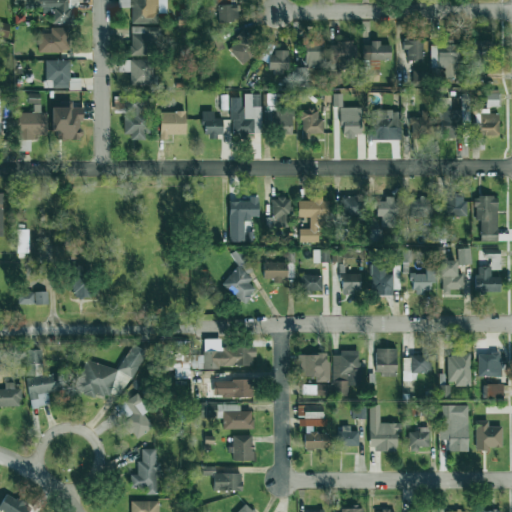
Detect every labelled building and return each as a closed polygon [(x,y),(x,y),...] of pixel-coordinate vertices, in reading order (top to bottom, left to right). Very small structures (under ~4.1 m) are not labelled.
[(36,0),(37,11),(52,11),(52,23),(73,24),(73,7),(80,7),(80,0),(36,0)] [(132,23),(158,23),(157,13),(167,13),(166,0),(117,0),(118,6),(132,6),(132,23)] [(216,0),(217,21),(237,21),(236,0),(216,0)] [(9,24),(0,22),(0,36),(6,38),(9,24)] [(159,40),(160,27),(131,26),(130,56),(151,56),(151,40),(159,40)] [(69,27),(50,27),(50,33),(38,33),(38,52),(69,51),(69,27)] [(261,51),(250,29),(234,37),(237,43),(229,47),(238,64),(261,51)] [(390,45),(379,45),(379,40),(370,40),(370,45),(362,45),(362,60),(365,60),(364,81),(378,81),(379,60),(390,60),(390,45)] [(407,61),(422,60),(422,40),(402,40),(403,49),(407,49),(407,61)] [(472,63),(488,63),(487,40),(472,41),(472,63)] [(321,42),(304,42),(304,66),(322,66),(321,42)] [(354,43),(330,42),(329,69),(354,69),(354,43)] [(430,44),(431,67),(445,67),(445,77),(458,77),(457,44),(430,44)] [(288,51),(268,51),(268,72),(288,72),(288,51)] [(70,60),(45,60),(45,80),(52,80),(52,88),(79,88),(79,78),(69,78),(70,60)] [(130,85),(154,85),(153,60),(120,60),(120,72),(130,72),(130,85)] [(28,102),(39,103),(40,93),(29,93),(28,102)] [(261,93),(242,93),(242,97),(231,97),(231,134),(261,133),(261,93)] [(275,93),(266,93),(266,105),(275,105),(275,93)] [(499,93),(485,93),(485,106),(499,107),(499,93)] [(332,106),(340,106),(340,94),(333,94),(332,106)] [(123,134),(130,134),(130,139),(148,140),(148,98),(125,98),(125,114),(123,114),(123,134)] [(461,139),(462,110),(448,110),(449,98),(441,98),(439,138),(461,139)] [(52,107),(52,139),(81,140),(81,107),(71,107),(71,102),(60,102),(60,107),(52,107)] [(360,108),(341,108),(342,136),(361,136),(360,108)] [(323,133),(322,119),(318,119),(317,109),(300,109),(301,134),(323,133)] [(498,113),(489,113),(489,109),(474,109),(475,149),(483,149),(483,135),(498,135),(498,113)] [(292,133),(291,110),(274,111),(275,134),(292,133)] [(400,140),(400,110),(369,111),(370,140),(400,140)] [(185,112),(160,111),(159,139),(167,140),(167,134),(185,134),(185,112)] [(222,118),(214,118),(214,111),(203,111),(203,137),(222,136),(222,118)] [(46,135),(47,113),(18,112),(18,139),(34,139),(34,135),(46,135)] [(420,117),(410,117),(409,134),(429,135),(430,112),(421,112),(420,117)] [(18,151),(30,151),(30,140),(19,140),(18,151)] [(465,216),(464,193),(444,193),(445,216),(465,216)] [(479,240),(497,240),(496,195),(474,196),(475,220),(479,220),(479,240)] [(364,196),(340,196),(339,216),(364,217),(364,196)] [(237,202),(237,219),(258,219),(258,197),(250,197),(250,202),(237,202)] [(396,216),(396,197),(375,197),(375,217),(381,216),(382,227),(391,226),(391,216),(396,216)] [(429,216),(429,197),(410,198),(411,217),(429,216)] [(272,198),(271,226),(289,227),(290,198),(272,198)] [(298,201),(298,217),(309,217),(309,229),(301,229),(301,242),(318,242),(317,228),(327,227),(327,198),(313,199),(313,201),(298,201)] [(470,264),(470,248),(457,248),(458,265),(470,264)] [(327,261),(326,249),(312,251),(314,263),(327,261)] [(411,249),(401,250),(402,262),(411,261),(411,249)] [(500,292),(499,276),(490,277),(490,269),(500,269),(500,249),(478,250),(479,274),(474,274),(475,293),(500,292)] [(230,256),(239,264),(221,284),(243,304),(256,290),(246,281),(256,269),(235,250),(230,256)] [(264,278),(272,278),(273,281),(287,280),(287,263),(294,263),(294,251),(284,252),(285,262),(263,262),(264,278)] [(440,294),(450,294),(450,289),(462,289),(462,274),(456,275),(456,260),(440,261),(440,294)] [(399,289),(399,273),(385,273),(385,265),(371,264),(370,295),(392,295),(392,289),(399,289)] [(72,298),(93,297),(92,266),(72,266),(72,298)] [(433,267),(425,266),(425,273),(412,273),(411,292),(433,292),(433,267)] [(360,292),(359,273),(340,274),(340,292),(360,292)] [(321,291),(322,275),(301,274),(300,295),(312,295),(312,290),(321,291)] [(47,304),(47,291),(18,292),(18,304),(47,304)] [(147,353),(133,344),(117,369),(131,378),(147,353)] [(397,349),(376,348),(375,372),(396,373),(397,349)] [(41,349),(26,350),(28,407),(49,406),(48,391),(62,391),(62,373),(42,374),(41,349)] [(348,385),(360,385),(359,351),(332,352),(332,396),(348,395),(348,385)] [(470,351),(447,351),(448,385),(470,385),(470,351)] [(500,353),(478,353),(477,376),(499,376),(500,353)] [(328,354),(300,354),(299,376),(315,376),(315,381),(328,381),(328,354)] [(402,355),(403,381),(411,380),(411,372),(430,372),(429,354),(402,355)] [(94,393),(108,397),(117,371),(85,359),(74,390),(93,397),(94,393)] [(252,380),(213,380),(213,397),(252,397),(252,380)] [(484,399),(502,399),(503,384),(484,383),(484,399)] [(301,394),(329,395),(329,385),(302,384),(301,394)] [(0,406),(21,406),(20,385),(5,385),(5,389),(0,388),(0,406)] [(144,412),(149,410),(140,393),(116,405),(133,438),(152,429),(144,412)] [(221,429),(252,429),(252,411),(239,411),(239,404),(203,403),(203,414),(201,414),(201,418),(221,418),(221,429)] [(324,425),(324,405),(303,406),(303,418),(298,419),(299,426),(324,425)] [(396,451),(396,431),(400,431),(400,423),(379,423),(379,405),(369,405),(368,450),(396,451)] [(466,405),(438,405),(438,439),(448,439),(448,451),(467,451),(466,405)] [(365,406),(352,406),(352,418),(365,418),(365,406)] [(501,427),(487,426),(487,421),(475,421),(475,448),(501,449),(501,427)] [(358,431),(350,431),(350,426),(338,426),(337,450),(348,450),(349,445),(357,446),(358,431)] [(329,449),(328,433),(312,433),(312,427),(304,427),(304,449),(329,449)] [(428,427),(418,427),(418,431),(407,432),(408,451),(419,451),(419,447),(429,446),(428,427)] [(252,435),(232,435),(232,461),(253,460),(252,435)] [(130,488),(145,488),(145,494),(156,494),(156,477),(161,477),(161,463),(155,463),(155,449),(142,449),(142,461),(137,461),(137,475),(130,475),(130,488)] [(241,473),(213,473),(213,491),(241,490),(241,473)] [(0,503),(0,510),(4,511),(29,511),(32,506),(5,494),(0,503)] [(131,501),(130,511),(158,511),(159,501),(131,501)]
